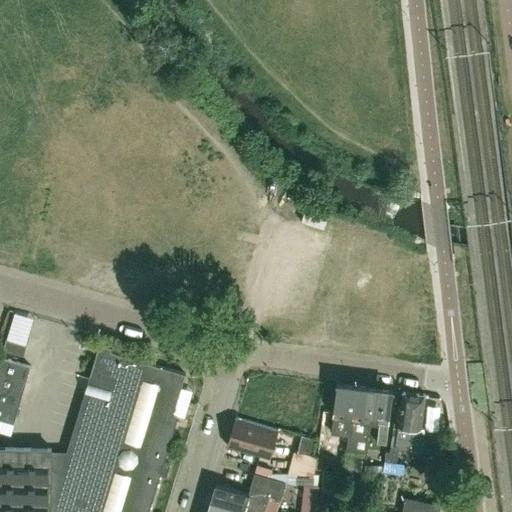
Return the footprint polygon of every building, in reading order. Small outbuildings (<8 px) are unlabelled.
[(3,350),(24,356),(27,345),(7,339),(3,350)] [(164,461),(176,420),(171,419),(185,373),(102,348),(92,380),(96,381),(91,395),(88,394),(69,455),(51,455),(51,448),(0,446),(0,511),(148,511),(160,473),(166,475),(170,463),(164,461)] [(2,357),(0,363),(0,418),(10,422),(13,423),(30,365),(27,364),(2,357)] [(348,435),(354,384),(336,382),(330,433),(348,435)] [(354,384),(348,435),(344,468),(361,470),(363,452),(367,453),(369,439),(367,433),(369,420),(373,387),(354,384)] [(392,389),(373,387),(369,420),(380,421),(379,431),(378,443),(387,444),(389,422),(388,422),(392,389)] [(421,428),(425,394),(403,391),(397,435),(395,447),(421,451),(424,428),(421,428)] [(278,429),(266,426),(235,417),(227,445),(269,457),(278,429)] [(312,455),(315,439),(302,435),(297,452),(312,455)] [(384,463),(396,464),(398,448),(395,447),(391,447),(390,447),(390,451),(385,451),(384,463)] [(385,510),(410,511),(411,465),(385,465),(385,510)] [(323,470),(320,503),(320,504),(337,505),(339,472),(323,470)] [(216,483),(211,499),(254,511),(275,511),(279,499),(284,482),(284,481),(274,478),(270,476),(254,472),(253,475),(248,492),(216,483)] [(296,484),(314,484),(314,476),(297,476),(296,484)] [(207,511),(254,511),(211,499),(207,511)] [(417,499),(414,511),(437,511),(439,507),(440,503),(417,499)]
